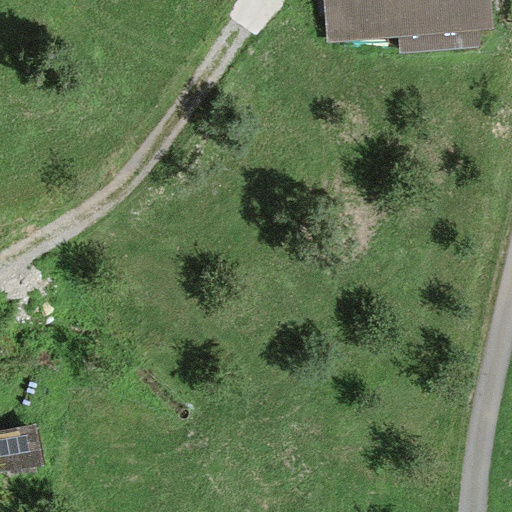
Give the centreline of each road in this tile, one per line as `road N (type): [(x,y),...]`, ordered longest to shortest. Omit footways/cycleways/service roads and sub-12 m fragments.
road 1 (track): [(0,266),(93,209),(143,164),(253,0)]
road 2 (unclassified): [(511,290),(481,430),(474,511)]
